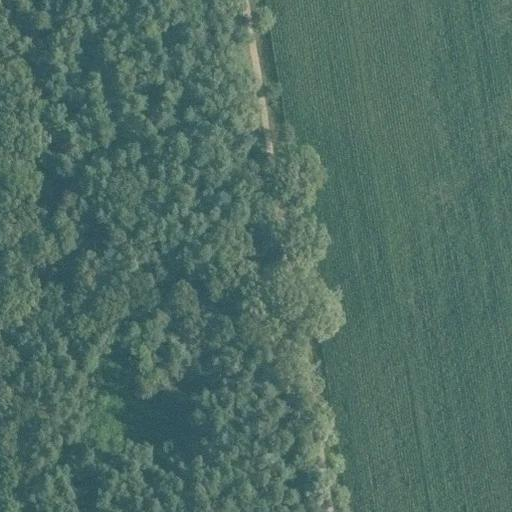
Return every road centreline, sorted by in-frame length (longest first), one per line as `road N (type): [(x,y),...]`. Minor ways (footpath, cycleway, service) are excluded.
road 1 (track): [(291,349),(238,0)]
road 2 (track): [(0,302),(291,349)]
road 3 (track): [(319,511),(291,349)]
